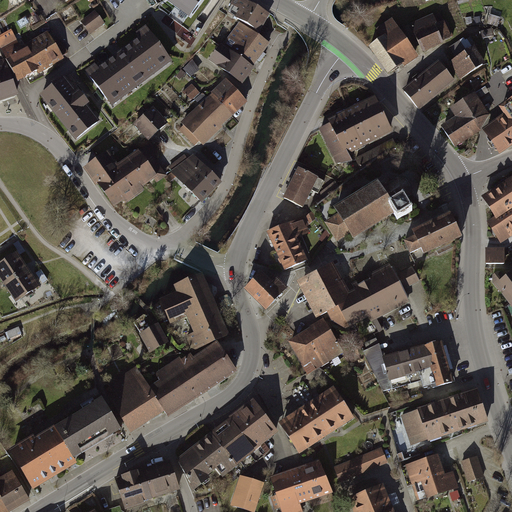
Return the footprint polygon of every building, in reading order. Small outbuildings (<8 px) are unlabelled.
[(170,0),(191,15),(201,0),(170,0)] [(244,0),(234,0),(228,13),(261,30),(270,13),(244,0)] [(97,12),(81,22),(90,36),(105,26),(97,12)] [(439,13),(412,26),(422,49),(450,37),(439,13)] [(384,36),(371,45),(392,74),(417,56),(391,20),(379,29),(384,36)] [(241,23),(225,45),(256,69),(272,46),(241,23)] [(169,57),(147,28),(116,51),(90,70),(111,99),(169,57)] [(15,36),(0,43),(21,82),(64,58),(49,31),(21,47),(15,36)] [(243,86),(256,69),(225,45),(222,43),(209,60),(243,86)] [(472,50),(450,64),(460,79),(482,65),(472,50)] [(4,60),(0,61),(0,101),(17,95),(4,60)] [(193,62),(184,70),(188,74),(192,78),(201,70),(193,62)] [(439,62),(404,90),(419,108),(453,79),(439,62)] [(188,74),(184,70),(177,77),(181,81),(188,74)] [(84,100),(65,77),(41,96),(54,112),(66,127),(76,140),(100,121),(84,100)] [(213,95),(209,98),(230,121),(245,107),(224,83),(212,93),(213,95)] [(190,85),(183,92),(193,103),(201,96),(190,85)] [(224,126),(230,121),(209,98),(206,94),(197,102),(201,106),(182,123),(184,125),(179,129),(195,147),(201,142),(205,147),(226,128),(224,126)] [(456,119),(443,127),(451,140),(455,146),(477,131),(488,114),(476,95),(451,110),(454,115),(456,119)] [(511,99),(500,108),(506,116),(487,130),(484,132),(485,134),(498,152),(511,142),(511,99)] [(377,100),(349,114),(364,143),(391,130),(377,100)] [(154,110),(136,127),(151,142),(168,125),(154,110)] [(347,152),(364,143),(349,114),(320,129),(337,162),(351,160),(347,152)] [(393,139),(356,159),(361,167),(376,155),(396,145),(393,139)] [(93,152),(81,161),(116,209),(125,202),(128,205),(146,191),(144,188),(153,182),(155,185),(168,175),(155,158),(158,155),(149,143),(119,164),(108,149),(97,158),(93,152)] [(191,155),(167,180),(172,185),(178,179),(203,203),(222,184),(191,155)] [(324,182),(299,169),(284,198),(303,208),(312,190),(318,193),(324,182)] [(328,220),(325,222),(337,242),(340,240),(351,233),(354,238),(393,213),(398,221),(413,211),(405,198),(409,196),(411,188),(407,181),(399,179),(392,183),(389,178),(378,185),(378,184),(336,209),(339,213),(328,220)] [(489,224),(500,241),(511,232),(511,179),(484,199),(497,219),(489,224)] [(274,245),(276,250),(298,241),(296,236),(309,231),(307,225),(315,219),(312,212),(305,218),(269,232),(274,245)] [(416,238),(406,242),(411,253),(422,248),(424,253),(461,236),(451,215),(414,233),(416,238)] [(330,235),(326,232),(320,239),(325,243),(330,235)] [(306,261),(298,241),(276,250),(278,254),(285,270),(306,261)] [(486,249),(486,261),(503,261),(503,250),(486,249)] [(0,274),(0,276),(9,293),(38,277),(28,259),(0,274)] [(346,330),(371,317),(356,289),(351,292),(337,264),(299,283),(317,318),(328,312),(333,321),(346,330)] [(353,283),(356,289),(371,317),(373,322),(410,303),(404,292),(422,283),(413,266),(395,275),(390,264),(353,283)] [(248,287),(246,289),(249,292),(267,309),(286,288),(277,280),(273,284),(262,273),(248,287)] [(511,273),(497,285),(511,304),(511,273)] [(47,294),(38,277),(9,293),(19,310),(47,294)] [(181,295),(163,303),(171,321),(189,313),(198,332),(188,337),(193,350),(208,344),(226,336),(217,315),(200,277),(178,287),(181,295)] [(142,335),(143,334),(156,326),(150,316),(144,315),(134,323),(142,335)] [(289,341),(310,375),(346,353),(325,319),(289,341)] [(166,341),(157,326),(156,326),(143,334),(147,343),(145,344),(149,350),(166,341)] [(19,328),(8,332),(10,337),(21,333),(19,328)] [(382,344),(364,353),(385,392),(423,382),(424,387),(433,385),(435,389),(454,384),(443,341),(385,356),(382,344)] [(162,383),(152,390),(164,409),(167,414),(235,369),(229,359),(225,353),(219,345),(195,361),(192,355),(182,362),(181,360),(159,374),(162,383)] [(151,418),(164,409),(152,390),(138,370),(107,389),(110,398),(130,431),(150,417),(151,418)] [(295,392),(299,403),(310,398),(306,388),(295,392)] [(353,421),(333,390),(280,423),(300,454),(353,421)] [(476,390),(402,415),(412,444),(487,419),(476,390)] [(101,401),(52,430),(75,469),(124,440),(101,401)] [(227,421),(214,431),(238,462),(275,431),(251,401),(237,412),(227,421)] [(41,488),(75,469),(52,430),(18,450),(41,488)] [(222,474),(238,462),(214,431),(180,459),(195,488),(209,479),(207,475),(217,467),(222,474)] [(382,448),(334,468),(341,483),(389,463),(382,448)] [(419,493),(421,499),(458,487),(453,472),(444,475),(438,456),(407,467),(413,485),(423,482),(425,490),(419,493)] [(477,457),(462,462),(469,482),(483,477),(477,457)] [(321,460),(271,477),(283,511),(304,511),(301,504),(332,493),(321,460)] [(167,463),(142,470),(150,497),(175,490),(167,463)] [(124,505),(150,497),(142,470),(116,478),(124,505)] [(0,484),(0,497),(8,511),(29,499),(14,476),(0,484)] [(263,484),(241,478),(234,503),(255,510),(263,484)] [(394,511),(385,488),(350,502),(354,511),(394,511)] [(458,491),(451,494),(453,500),(460,498),(458,491)] [(0,511),(7,511),(8,511),(0,497),(0,511)]
